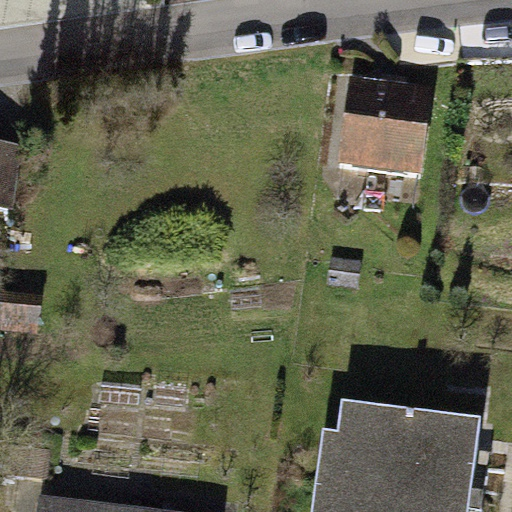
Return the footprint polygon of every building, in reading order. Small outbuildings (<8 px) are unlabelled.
[(436,100),(354,90),(344,171),(425,181),(436,100)] [(20,154),(0,151),(0,216),(11,218),(20,154)] [(364,267),(337,264),(334,288),(361,292),(364,267)] [(475,496),(484,427),(346,410),(337,479),(475,496)] [(472,511),(475,496),(337,479),(332,511),(472,511)] [(118,511),(46,503),(44,511),(118,511)]
